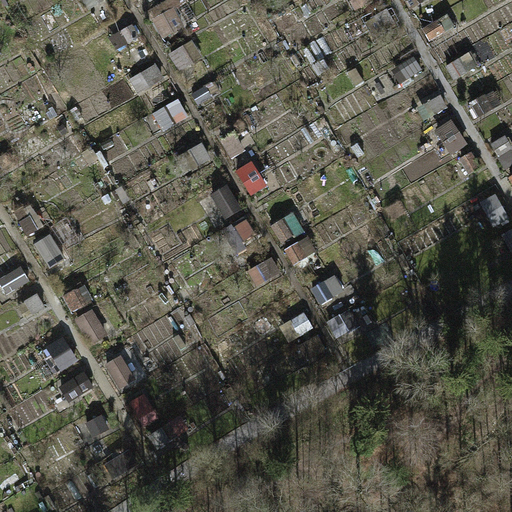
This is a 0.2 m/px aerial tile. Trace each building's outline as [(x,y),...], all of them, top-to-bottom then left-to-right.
[(84,0),(91,10),(107,0),(84,0)] [(350,0),(355,9),(370,0),(350,0)] [(404,0),(411,10),(426,0),(404,0)] [(448,13),(423,28),(432,42),(457,28),(448,13)] [(134,23),(109,38),(118,53),(143,38),(134,23)] [(183,71),(204,59),(194,42),(172,54),(183,71)] [(472,53),(448,68),(456,83),(481,68),(472,53)] [(415,55),(390,70),(399,85),(424,70),(415,55)] [(154,66),(130,80),(139,95),(163,81),(154,66)] [(177,101),(152,116),(161,131),(186,116),(177,101)] [(455,154),(468,147),(454,121),(441,128),(455,154)] [(482,204),(495,229),(511,221),(498,195),(482,204)] [(294,214),(270,228),(279,243),(303,229),(294,214)] [(309,237),(285,251),(294,266),(318,252),(309,237)] [(272,259),(248,273),(257,288),(281,274),(272,259)] [(21,266),(0,279),(0,286),(6,296),(30,281),(21,266)] [(89,316),(80,322),(95,343),(104,336),(89,316)] [(319,336),(296,348),(305,363),(327,350),(319,336)] [(63,337),(46,347),(61,372),(78,361),(63,337)] [(122,357),(109,364),(123,390),(136,384),(122,357)] [(84,373),(59,388),(68,403),(93,388),(84,373)] [(131,450),(106,465),(115,480),(140,465),(131,450)]
